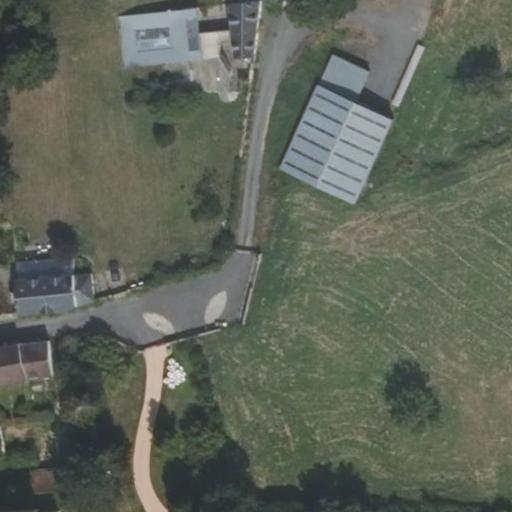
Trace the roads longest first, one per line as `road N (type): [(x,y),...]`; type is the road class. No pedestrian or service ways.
road 1 (residential): [(225,286),(227,312),(197,328),(153,337),(108,318)]
road 2 (residential): [(225,286),(108,318)]
